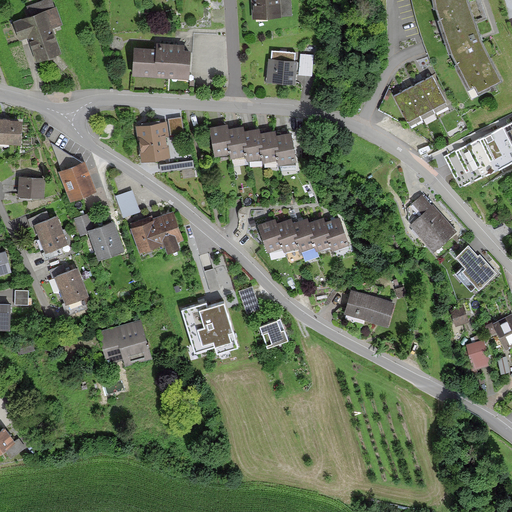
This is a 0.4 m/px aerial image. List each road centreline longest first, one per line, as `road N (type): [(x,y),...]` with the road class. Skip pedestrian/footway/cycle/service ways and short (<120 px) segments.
road 1 (residential): [(511,437),(290,309),(191,211),(79,136),(65,109)]
road 2 (residential): [(511,267),(431,179),(361,125),(305,109),(103,96),(65,109)]
